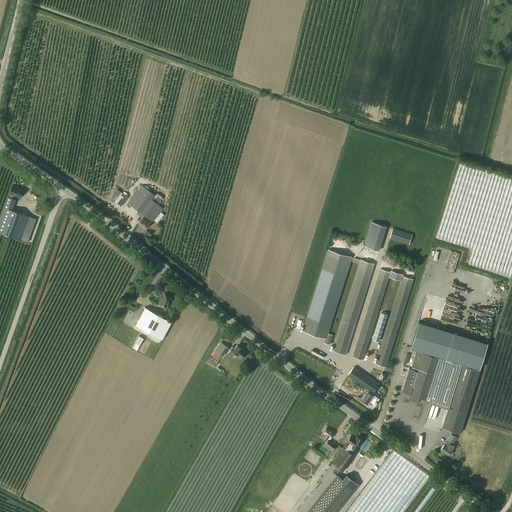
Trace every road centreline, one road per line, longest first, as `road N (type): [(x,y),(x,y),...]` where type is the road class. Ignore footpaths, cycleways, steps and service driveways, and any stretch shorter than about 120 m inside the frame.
road 1 (unclassified): [(491,511),(327,397),(61,188)]
road 2 (unclassified): [(0,371),(61,188)]
